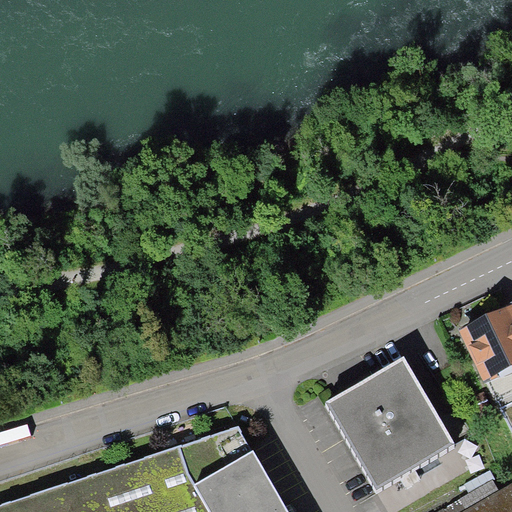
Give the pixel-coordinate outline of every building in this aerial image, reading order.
[(511,307),(459,332),(484,385),(488,383),(498,404),(511,397),(511,307)] [(329,404),(379,492),(455,449),(406,361),(329,404)] [(511,397),(498,404),(511,433),(511,397)] [(284,511),(237,430),(0,505),(0,511),(284,511)] [(493,480),(439,511),(511,511),(511,484),(500,492),(493,480)]
